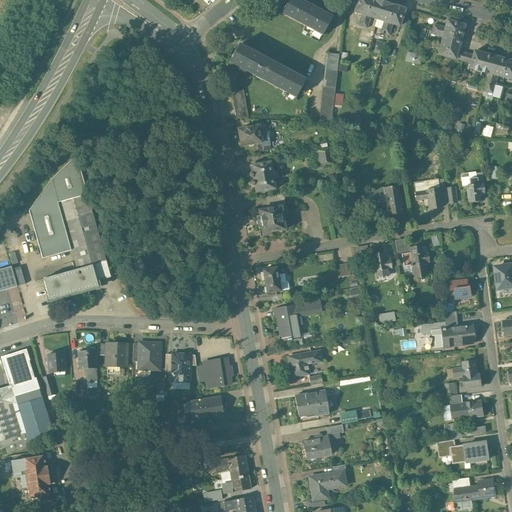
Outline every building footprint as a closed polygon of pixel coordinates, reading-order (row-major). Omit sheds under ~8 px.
[(309,7),(297,0),(291,0),(283,14),(322,36),(332,19),(315,10),(315,9),(310,6),(309,7)] [(358,0),(355,11),(354,12),(361,15),(360,20),(364,21),(370,0),(358,0)] [(379,1),(376,0),(370,0),(364,21),(369,22),(370,17),(377,20),(382,2),(379,1)] [(386,3),(382,2),(377,20),(383,22),(380,33),(384,34),(386,28),(390,16),(390,14),(391,14),(393,5),(386,3)] [(403,8),(394,6),(394,5),(393,5),(391,14),(390,14),(390,16),(386,28),(391,29),(392,24),(399,27),(400,25),(404,11),(405,9),(403,8)] [(457,23),(448,21),(447,20),(446,22),(445,28),(440,26),(439,31),(462,37),(464,27),(465,25),(457,23)] [(462,37),(439,31),(438,36),(443,37),(441,43),(459,48),(460,44),(462,37)] [(459,48),(441,43),(438,53),(438,55),(462,61),(464,53),(458,52),(459,48)] [(263,80),(272,63),(258,55),(259,55),(253,52),(239,45),(230,62),(263,80)] [(487,54),(475,51),(475,52),(474,56),(468,54),(466,62),(472,64),(471,67),(471,69),(482,72),(487,54)] [(415,54),(407,53),(405,61),(412,63),(415,54)] [(339,55),(327,54),(323,87),(335,89),(339,55)] [(422,56),(415,54),(412,63),(420,65),(422,56)] [(498,57),(487,54),(482,72),(489,74),(486,85),(491,86),(493,75),(498,57)] [(509,60),(498,57),(493,75),(491,86),(495,87),(498,76),(505,78),(506,71),(507,68),(509,60)] [(272,63),(263,80),(296,98),(305,81),(291,73),(292,73),(286,70),(272,63)] [(241,83),(230,85),(236,117),(248,117),(241,83)] [(497,84),(494,96),(500,98),(503,86),(497,84)] [(335,89),(323,87),(319,122),(331,124),(335,89)] [(163,116),(139,119),(140,125),(132,126),(133,132),(140,131),(141,133),(165,129),(163,116)] [(131,121),(123,122),(125,133),(133,132),(132,126),(131,121)] [(259,126),(238,129),(241,146),(248,145),(250,147),(253,146),(255,144),(262,142),(259,126)] [(282,141),(258,145),(259,153),(283,149),(282,141)] [(330,149),(317,151),(319,167),(333,164),(330,149)] [(51,179),(29,211),(42,259),(71,250),(63,221),(92,213),(76,156),(52,180),(51,179)] [(270,162),(250,166),(255,193),(275,190),(270,162)] [(491,178),(498,177),(497,166),(490,167),(491,178)] [(475,172),(463,174),(462,176),(464,186),(467,186),(471,185),(470,179),(478,178),(477,174),(475,172)] [(478,178),(470,179),(471,185),(467,186),(470,203),(481,202),(480,194),(486,194),(483,173),(477,174),(478,178)] [(448,203),(444,178),(439,179),(440,188),(442,204),(448,203)] [(398,186),(384,188),(386,199),(388,215),(403,213),(398,186)] [(384,188),(372,190),(374,201),(386,199),(384,188)] [(440,188),(425,190),(425,191),(415,192),(416,201),(427,200),(428,210),(443,208),(442,204),(440,188)] [(456,188),(447,189),(449,204),(458,202),(456,188)] [(283,194),(265,197),(267,209),(286,206),(283,194)] [(267,209),(258,211),(259,216),(256,217),(259,229),(261,228),(263,237),(272,235),(271,232),(285,230),(283,219),(288,218),(286,206),(267,209)] [(92,213),(63,221),(71,250),(77,270),(92,265),(106,261),(92,213)] [(410,256),(402,257),(404,267),(410,266),(410,267),(411,268),(413,268),(414,275),(418,278),(423,277),(425,274),(424,264),(429,263),(428,253),(422,254),(421,247),(409,249),(410,256)] [(14,252),(9,254),(12,265),(18,263),(14,252)] [(384,253),(372,255),(375,278),(388,277),(386,270),(391,269),(390,260),(385,261),(384,253)] [(73,262),(60,266),(63,274),(75,270),(73,262)] [(353,263),(337,267),(339,277),(355,274),(353,263)] [(511,263),(494,266),(497,288),(511,286),(511,263)] [(63,274),(43,279),(49,300),(98,287),(92,265),(77,270),(75,270),(63,274)] [(11,267),(0,270),(0,291),(17,287),(12,270),(11,267)] [(20,267),(12,270),(17,287),(25,284),(20,267)] [(277,268),(263,270),(266,287),(264,288),(265,293),(267,293),(267,294),(281,292),(279,283),(286,282),(284,274),(278,275),(277,268)] [(458,275),(440,277),(441,285),(449,284),(449,282),(458,281),(458,275)] [(458,281),(449,282),(449,284),(450,291),(454,290),(455,298),(472,296),(471,286),(468,287),(467,280),(458,281)] [(296,305),(274,309),(275,316),(277,316),(282,341),(287,340),(287,341),(293,340),(301,338),(301,336),(302,335),(300,326),(299,326),(297,317),(322,312),(320,300),(305,303),(306,304),(296,306),(296,305)] [(379,314),(380,322),(396,320),(395,311),(379,314)] [(455,311),(443,313),(445,322),(445,329),(457,327),(455,311)] [(511,320),(502,322),(503,330),(505,329),(505,336),(511,335),(511,320)] [(445,322),(421,325),(422,335),(431,334),(431,331),(440,330),(440,329),(445,329),(445,322)] [(445,329),(440,329),(440,330),(443,347),(474,343),(472,325),(457,327),(445,329)] [(127,344),(106,343),(106,356),(105,367),(127,367),(127,344)] [(160,344),(141,344),(140,353),(139,353),(139,362),(139,368),(150,369),(150,370),(159,370),(160,344)] [(94,351),(78,352),(79,370),(85,369),(86,380),(88,382),(95,382),(96,379),(95,369),(95,368),(94,351)] [(320,351),(288,357),(292,377),(309,374),(307,364),(322,362),(320,351)] [(61,353),(55,354),(55,356),(47,357),(49,374),(56,373),(56,371),(64,370),(62,355),(61,355),(61,353)] [(188,354),(172,354),(172,355),(171,373),(171,382),(190,382),(190,366),(188,366),(188,355),(188,354)] [(195,355),(188,355),(188,366),(190,366),(196,366),(195,355)] [(227,359),(203,363),(207,388),(231,385),(230,376),(232,376),(231,367),(228,368),(227,359)] [(477,361),(463,363),(463,368),(448,370),(449,379),(455,379),(464,378),(466,388),(482,386),(480,376),(478,376),(477,361)] [(322,376),(309,378),(311,385),(323,383),(322,376)] [(54,394),(49,377),(43,378),(48,396),(54,394)] [(0,449),(5,448),(7,455),(54,440),(52,434),(50,426),(35,379),(33,380),(33,379),(0,389),(0,449)] [(338,381),(323,384),(324,389),(339,387),(338,381)] [(79,382),(72,383),(73,396),(81,395),(80,386),(79,382)] [(456,384),(449,384),(445,385),(447,397),(450,396),(457,396),(456,384)] [(324,392),(295,397),(297,412),(307,410),(307,414),(315,412),(315,416),(328,413),(324,392)] [(457,396),(450,396),(451,405),(463,403),(462,395),(457,396)] [(220,398),(190,403),(192,413),(185,414),(187,427),(203,425),(202,419),(223,416),(220,398)] [(463,403),(451,405),(453,420),(469,418),(484,417),(481,401),(463,403)] [(341,412),(343,423),(360,420),(357,409),(341,412)] [(64,421),(50,426),(52,434),(67,430),(64,421)] [(448,437),(488,433),(487,426),(458,430),(457,422),(447,423),(448,437)] [(342,425),(326,427),(327,434),(343,432),(342,425)] [(202,428),(189,430),(191,437),(203,435),(202,428)] [(322,435),(315,437),(316,440),(303,442),(306,459),(330,455),(328,438),(322,439),(322,435)] [(455,440),(437,443),(439,453),(450,451),(449,448),(456,447),(455,440)] [(486,442),(469,445),(469,447),(453,449),(455,462),(471,459),(472,464),(481,462),(481,461),(489,460),(486,442)] [(42,456),(10,462),(13,479),(19,478),(21,489),(26,488),(28,499),(48,496),(47,485),(50,485),(47,466),(43,467),(42,456)] [(245,456),(227,459),(230,471),(231,480),(248,477),(249,477),(245,456)] [(227,459),(214,462),(216,474),(230,471),(227,459)] [(334,473),(309,477),(313,499),(313,501),(324,499),(325,499),(323,490),(346,486),(343,472),(343,471),(334,473)] [(248,477),(231,480),(232,484),(223,485),(224,492),(233,491),(233,492),(250,489),(248,477)] [(469,478),(453,481),(455,492),(471,489),(469,478)] [(471,489),(455,492),(457,501),(460,501),(461,504),(456,510),(473,508),(471,499),(481,498),(496,496),(493,480),(479,483),(480,488),(471,489)] [(221,493),(206,495),(207,501),(221,499),(221,493)] [(251,497),(235,500),(236,506),(236,511),(243,511),(253,510),(251,497)] [(313,499),(306,501),(307,508),(325,505),(324,499),(313,501),(313,499)] [(235,500),(220,502),(222,510),(232,509),(236,506),(235,500)]
